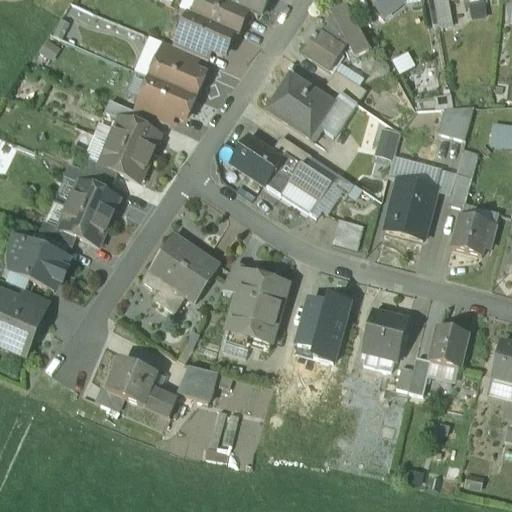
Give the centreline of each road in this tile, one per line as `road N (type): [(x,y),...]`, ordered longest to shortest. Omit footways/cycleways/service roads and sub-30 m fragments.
road 1 (residential): [(186,174),(306,259),(511,311)]
road 2 (residential): [(186,174),(60,377)]
road 3 (residential): [(303,0),(186,174)]
